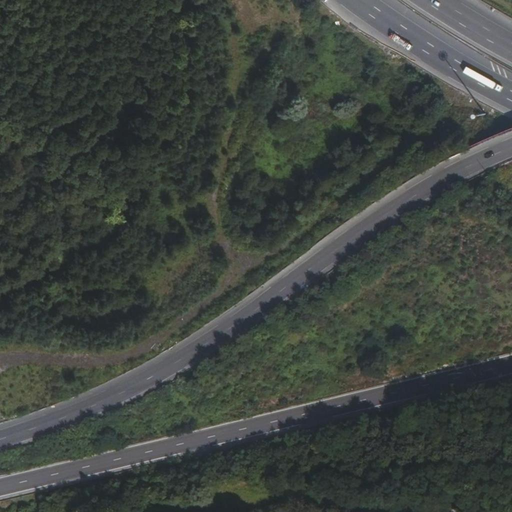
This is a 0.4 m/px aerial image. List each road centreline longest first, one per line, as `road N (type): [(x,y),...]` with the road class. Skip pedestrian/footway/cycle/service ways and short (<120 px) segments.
road 1 (motorway): [(511,146),(385,214),(142,384),(0,439)]
road 2 (motorway): [(0,487),(511,364)]
road 3 (motorway): [(356,0),(511,96)]
